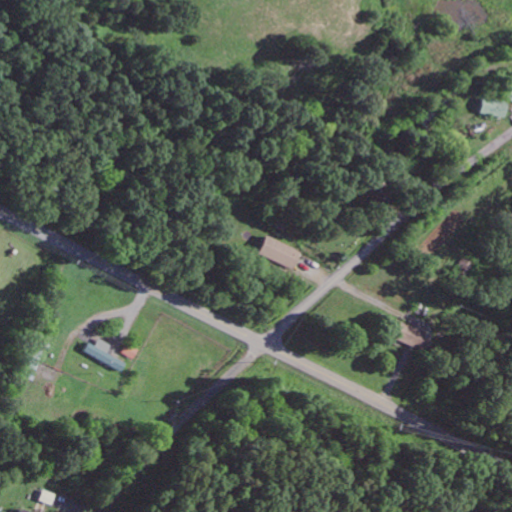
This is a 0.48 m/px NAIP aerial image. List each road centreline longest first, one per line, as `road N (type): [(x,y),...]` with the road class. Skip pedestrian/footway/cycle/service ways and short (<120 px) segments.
road 1 (tertiary): [(511,480),(378,402),(0,212)]
road 2 (residential): [(265,344),(421,199),(511,130)]
road 3 (residential): [(105,511),(187,416),(265,344)]
